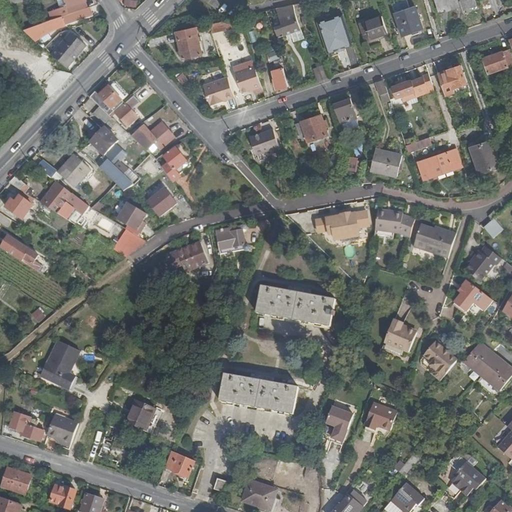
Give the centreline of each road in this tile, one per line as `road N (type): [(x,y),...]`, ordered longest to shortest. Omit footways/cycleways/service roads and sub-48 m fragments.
road 1 (residential): [(204,129),(511,21)]
road 2 (track): [(381,191),(211,222),(131,264)]
road 3 (residential): [(207,511),(0,443)]
road 4 (secondary): [(0,174),(127,38)]
